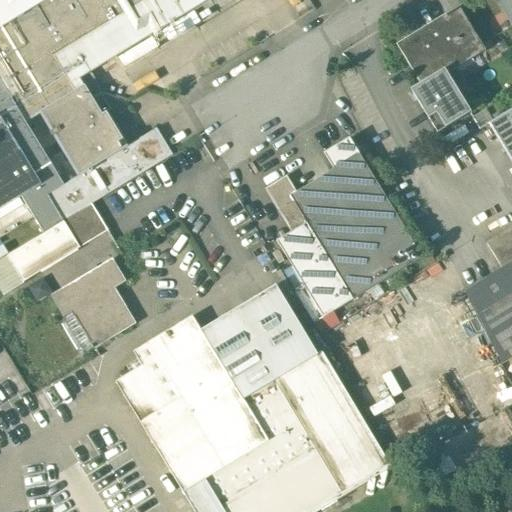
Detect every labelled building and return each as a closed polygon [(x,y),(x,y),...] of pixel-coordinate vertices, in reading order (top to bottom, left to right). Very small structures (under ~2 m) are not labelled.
[(0,0),(0,79),(25,122),(41,112),(40,111),(83,85),(84,85),(80,78),(208,0),(0,0)] [(511,0),(495,0),(509,21),(511,18),(511,0)] [(460,9),(400,46),(423,83),(411,90),(437,132),(469,112),(445,73),(443,70),(482,46),(460,9)] [(83,85),(40,111),(41,112),(52,131),(50,132),(52,136),(54,134),(79,175),(122,149),(83,85)] [(63,184),(8,93),(0,97),(0,208),(8,203),(20,196),(29,210),(42,232),(62,221),(46,195),(63,184)] [(511,112),(500,121),(497,116),(474,130),(501,174),(511,166),(511,112)] [(149,119),(137,126),(140,130),(152,123),(149,119)] [(79,175),(63,184),(78,211),(91,203),(171,154),(156,128),(79,175)] [(421,257),(349,138),(323,153),(333,169),(295,192),(285,176),(264,189),(290,232),(308,260),(323,251),(352,299),(421,257)] [(63,184),(46,195),(62,221),(78,211),(63,184)] [(20,196),(8,203),(17,217),(29,210),(20,196)] [(78,211),(62,221),(79,248),(107,230),(91,203),(78,211)] [(62,221),(0,259),(0,289),(3,295),(22,282),(79,248),(62,221)] [(511,226),(485,242),(502,269),(464,292),(501,364),(511,357),(511,226)] [(352,299),(323,251),(308,260),(290,232),(276,241),(303,286),(322,317),(352,299)] [(111,261),(52,296),(63,316),(64,316),(77,309),(98,344),(133,323),(112,287),(123,281),(111,261)] [(322,317),(303,286),(294,292),(312,323),(322,317)] [(308,511),(385,466),(317,354),(313,357),(272,292),(201,333),(191,317),(133,352),(141,366),(115,382),(182,493),(193,511),(308,511)] [(98,344),(77,309),(64,316),(63,316),(61,324),(77,350),(82,351),(87,348),(88,350),(98,344)] [(362,363),(375,385),(393,374),(379,352),(362,363)] [(395,407),(401,425),(424,418),(418,399),(395,407)]
